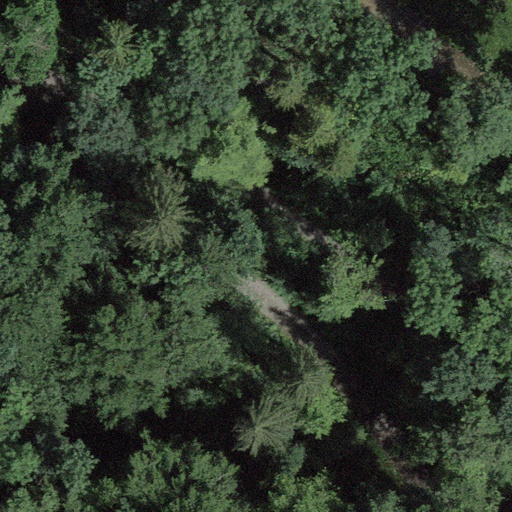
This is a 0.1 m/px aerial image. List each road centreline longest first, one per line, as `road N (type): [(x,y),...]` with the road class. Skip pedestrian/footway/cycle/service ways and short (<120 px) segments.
road 1 (track): [(0,140),(271,290),(436,475),(453,511)]
road 2 (track): [(0,95),(160,141),(273,196),(511,385)]
